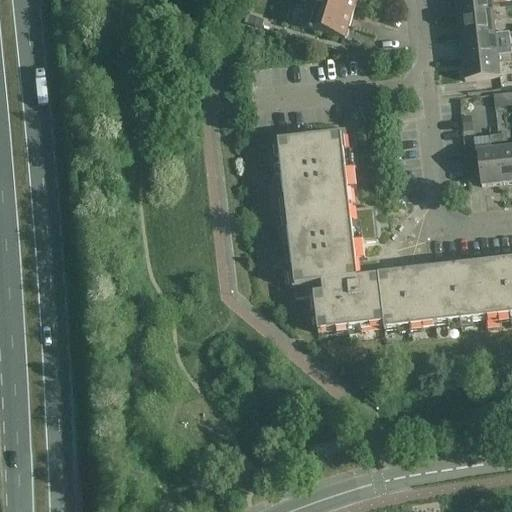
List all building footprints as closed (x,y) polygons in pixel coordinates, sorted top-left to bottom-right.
[(318,0),(316,7),(352,18),(357,0),(318,0)] [(455,0),(457,18),(506,13),(511,12),(511,3),(491,6),(490,0),(455,0)] [(352,18),(316,7),(308,5),(300,28),(345,42),(352,18)] [(460,40),(495,36),(493,23),(507,21),(506,13),(457,18),(460,40)] [(511,56),(511,47),(496,49),(495,36),(460,40),(462,61),(511,56)] [(511,56),(462,61),(465,83),(500,79),(498,66),(511,64),(511,62),(511,56)] [(461,119),(463,133),(473,132),(471,118),(461,119)] [(384,334),(511,319),(511,263),(379,279),(378,272),(370,267),(360,268),(360,265),(364,264),(362,245),(377,243),(374,210),(354,213),(345,131),(328,133),(329,139),(273,145),(290,290),(294,290),(305,289),(307,300),(314,299),(318,336),(384,328),(384,334)] [(498,137),(503,186),(511,185),(511,150),(508,150),(506,136),(498,137)] [(503,186),(498,137),(490,138),(491,152),(477,154),(481,189),(503,186)] [(511,200),(511,187),(494,190),(495,202),(511,200)] [(307,300),(305,289),(294,290),(295,301),(307,300)]
